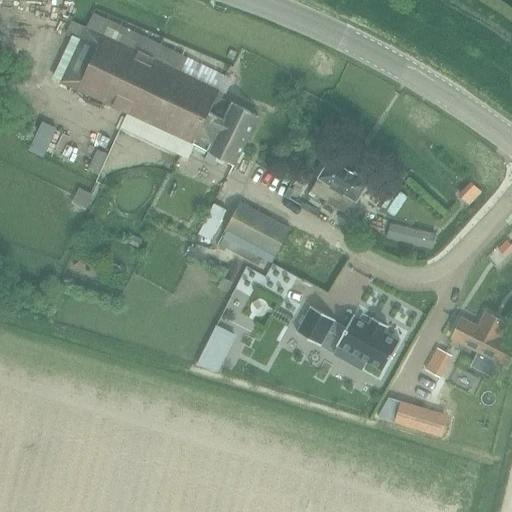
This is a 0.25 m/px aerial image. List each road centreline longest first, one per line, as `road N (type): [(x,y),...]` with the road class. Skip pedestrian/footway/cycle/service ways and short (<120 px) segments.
road 1 (residential): [(237,183),(358,255),(419,276),(465,249),(511,197)]
road 2 (tertiary): [(511,141),(410,73),(252,0)]
